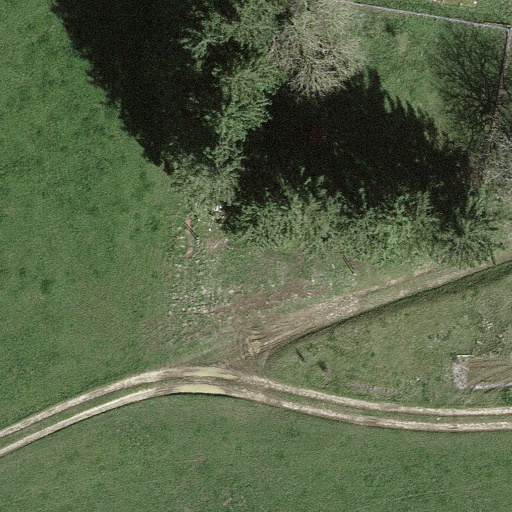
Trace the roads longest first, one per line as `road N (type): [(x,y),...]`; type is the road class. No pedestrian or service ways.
road 1 (track): [(0,441),(179,366),(364,409),(511,415)]
road 2 (track): [(179,366),(511,242)]
